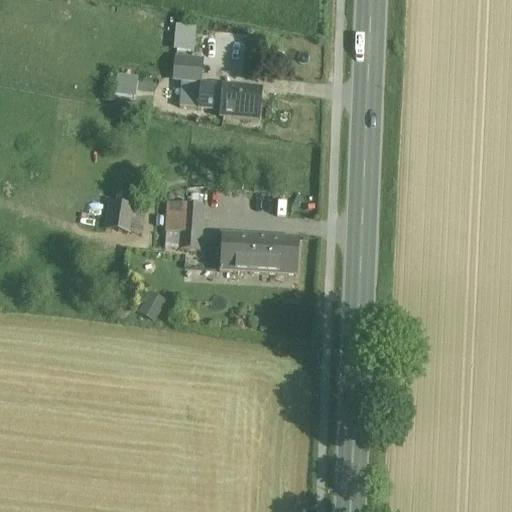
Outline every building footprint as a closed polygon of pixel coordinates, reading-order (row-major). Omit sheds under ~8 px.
[(177,26),(176,50),(196,51),(197,27),(177,26)] [(136,100),(141,78),(119,74),(115,96),(136,100)] [(260,91),(181,84),(179,109),(218,113),(218,122),(257,125),(260,91)] [(105,204),(104,232),(132,233),(134,205),(105,204)] [(181,231),(182,205),(167,205),(166,230),(181,231)] [(200,251),(204,206),(182,205),(181,231),(180,250),(200,251)] [(296,248),(238,244),(236,275),(294,279),(296,248)] [(154,290),(139,310),(153,321),(169,301),(154,290)]
